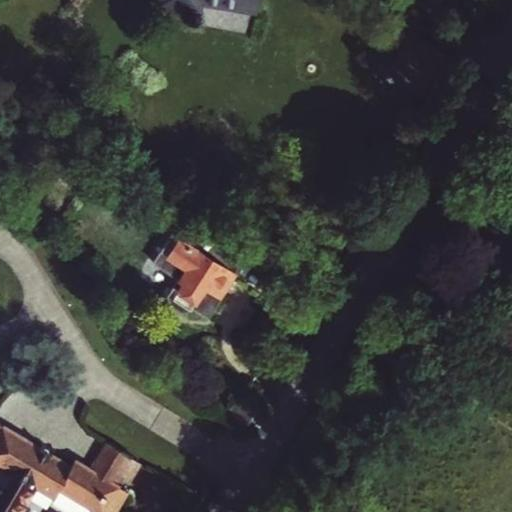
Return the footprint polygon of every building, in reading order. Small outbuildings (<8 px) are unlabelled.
[(436,0),(475,25),(489,0),(436,0)] [(392,72),(431,99),(455,61),(395,24),(386,39),(404,51),(392,72)] [(232,280),(243,266),(203,238),(182,222),(155,256),(178,275),(166,291),(168,301),(177,308),(187,307),(202,319),(224,290),(232,280)] [(232,280),(224,290),(229,293),(236,284),(232,280)] [(226,411),(246,421),(255,405),(234,395),(226,411)] [(0,511),(4,511),(26,477),(47,489),(52,481),(103,511),(105,511),(122,485),(109,477),(125,450),(101,436),(84,463),(69,454),(64,461),(0,422),(0,511)]
